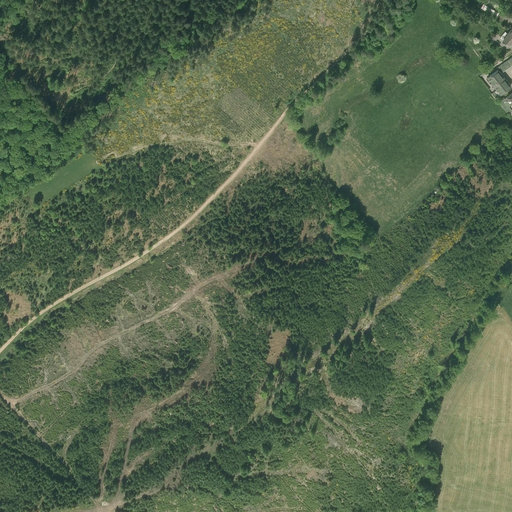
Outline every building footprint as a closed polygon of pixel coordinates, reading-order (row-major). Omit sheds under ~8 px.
[(496,16),(500,9),(485,0),(473,0),(472,2),(496,16)] [(511,18),(511,13),(501,7),(500,9),(496,16),(509,24),(511,18)] [(510,46),(511,44),(511,36),(509,34),(508,35),(506,33),(501,39),(510,46)] [(511,58),(497,70),(498,71),(501,75),(511,67),(511,58)] [(501,75),(498,71),(488,79),(501,96),(511,88),(510,87),(510,86),(510,85),(509,85),(501,75)]
